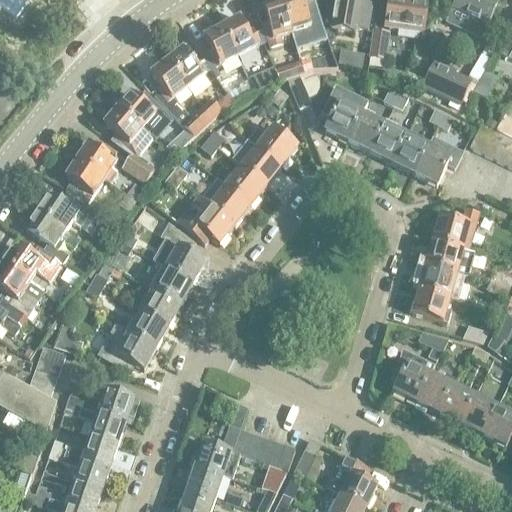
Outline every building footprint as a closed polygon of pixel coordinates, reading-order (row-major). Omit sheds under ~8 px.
[(300,0),(298,0),(297,0),(296,0),(287,0),(286,0),(285,4),(279,6),(290,39),(295,57),(310,52),(306,42),(317,39),(309,13),(305,14),(300,0)] [(335,0),(330,33),(355,36),(356,31),(367,33),(372,6),(360,4),(360,0),(335,0)] [(404,0),(388,0),(385,31),(422,36),(427,3),(404,0)] [(456,0),(451,12),(445,25),(480,42),(486,28),(497,5),(486,0),(456,0)] [(258,35),(263,47),(267,45),(269,52),(282,48),(281,42),(290,39),(279,6),(276,7),(273,5),(267,6),(265,10),(262,11),(268,30),(258,35)] [(221,30),(237,61),(254,52),(254,51),(263,47),(258,35),(248,39),(239,21),(235,23),(230,21),(224,25),(223,29),(221,30)] [(206,38),(203,40),(213,58),(204,63),(210,73),(216,82),(220,79),(215,71),(220,69),(221,70),(237,61),(221,30),(217,32),(214,31),(208,34),(206,38)] [(389,35),(372,33),(368,61),(385,63),(389,35)] [(511,38),(507,36),(497,54),(511,62),(511,38)] [(168,62),(166,64),(187,91),(202,80),(210,73),(204,63),(195,68),(182,52),(179,54),(175,54),(169,58),(168,62)] [(331,55),(300,65),(303,76),(310,74),(317,72),(323,72),(336,73),(331,55)] [(434,63),(420,92),(460,110),(471,85),(454,77),(456,73),(434,63)] [(154,74),(150,76),(163,92),(153,100),(184,133),(192,142),(193,141),(194,141),(212,124),(201,109),(190,120),(174,101),(187,91),(166,64),(163,66),(159,66),(154,70),(154,74)] [(303,76),(300,65),(274,73),(278,86),(304,78),(303,76)] [(497,80),(485,73),(472,95),(485,102),(497,80)] [(257,96),(268,90),(262,76),(248,82),(250,85),(257,96)] [(312,78),(293,86),(288,88),(298,112),(311,107),(306,95),(317,90),(312,78)] [(246,102),(257,96),(250,85),(239,91),(246,102)] [(287,100),(279,92),(270,103),(279,110),(287,100)] [(393,110),(399,98),(388,93),(382,105),(393,110)] [(118,109),(116,111),(143,134),(153,142),(156,145),(172,125),(144,95),(137,103),(130,96),(127,99),(122,99),(118,104),(118,109)] [(225,98),(214,108),(221,115),(222,116),(233,106),(225,98)] [(399,98),(393,110),(401,115),(407,102),(399,98)] [(204,106),(201,109),(212,124),(221,115),(214,108),(209,102),(204,106)] [(323,134),(347,146),(363,113),(367,106),(358,102),(354,109),(340,102),(339,104),(338,104),(323,134)] [(106,124),(104,127),(119,139),(116,142),(119,145),(116,148),(130,159),(131,160),(135,164),(137,161),(153,142),(143,134),(116,111),(114,114),(110,114),(105,119),(106,124)] [(347,146),(369,156),(384,127),(373,121),(374,119),(363,113),(347,146)] [(428,125),(438,130),(444,118),(434,113),(428,125)] [(453,122),(444,118),(438,130),(447,134),(453,122)] [(369,156),(391,167),(406,138),(395,132),(396,130),(385,124),(384,127),(369,156)] [(480,127),(469,150),(481,156),(494,134),(480,127)] [(246,143),(253,148),(255,150),(281,171),(298,150),(271,129),(265,138),(257,131),(246,143)] [(184,133),(173,144),(181,153),(192,142),(184,133)] [(493,162),(505,140),(494,134),(481,156),(493,162)] [(207,143),(217,151),(224,143),(213,135),(207,143)] [(391,167),(413,178),(428,149),(417,143),(418,141),(407,135),(406,138),(391,167)] [(511,143),(505,140),(493,162),(507,169),(511,158),(511,143)] [(210,160),(217,151),(207,143),(200,151),(210,160)] [(451,160),(439,154),(441,151),(429,146),(428,149),(413,178),(437,190),(451,160)] [(78,160),(76,164),(105,183),(110,187),(117,176),(112,173),(115,167),(114,167),(117,162),(105,154),(103,158),(87,147),(85,149),(81,151),(77,157),(78,160)] [(266,190),(281,171),(255,150),(247,160),(245,158),(237,167),(239,169),(266,190)] [(130,159),(121,172),(144,189),(147,184),(151,186),(158,177),(153,173),(137,161),(135,164),(131,160),(130,159)] [(70,184),(64,193),(70,197),(86,208),(93,198),(95,199),(105,183),(76,164),(74,166),(70,167),(66,173),(67,177),(65,180),(70,184)] [(170,177),(180,185),(187,177),(176,169),(170,177)] [(250,210),(266,190),(239,169),(232,179),(230,177),(222,187),(224,189),(250,210)] [(180,185),(170,177),(163,185),(174,194),(180,185)] [(126,197),(136,205),(144,193),(134,186),(126,197)] [(235,229),(250,210),(224,189),(216,198),(214,196),(207,206),(235,229)] [(50,197),(38,215),(67,234),(73,226),(85,234),(97,216),(86,208),(70,197),(64,206),(50,197)] [(136,205),(126,197),(118,208),(129,215),(136,205)] [(218,249),(235,229),(207,206),(197,199),(190,208),(199,216),(192,224),(183,217),(175,226),(204,249),(209,242),(218,249)] [(438,220),(431,245),(469,255),(479,217),(464,213),(460,227),(438,220)] [(38,215),(26,233),(48,248),(43,256),(62,269),(68,259),(58,253),(63,245),(61,243),(67,234),(38,215)] [(175,250),(163,271),(192,288),(205,266),(190,257),(195,248),(168,227),(160,241),(175,250)] [(119,246),(131,253),(136,243),(124,236),(119,246)] [(424,269),(463,279),(468,281),(474,257),(469,255),(431,245),(424,269)] [(131,253),(119,246),(114,255),(126,262),(131,253)] [(14,249),(2,268),(31,287),(38,277),(51,286),(62,269),(43,256),(43,257),(32,250),(27,258),(14,249)] [(90,286),(102,293),(114,271),(104,265),(97,277),(95,276),(90,286)] [(2,268),(0,270),(0,293),(13,302),(7,309),(26,322),(38,306),(25,296),(31,287),(2,268)] [(418,293),(450,301),(457,303),(463,279),(424,269),(418,293)] [(155,281),(149,291),(151,293),(180,309),(192,288),(163,271),(161,270),(155,281)] [(511,282),(494,274),(490,283),(509,293),(511,285),(511,282)] [(504,302),(509,293),(490,283),(485,293),(504,302)] [(102,293),(90,286),(85,295),(97,302),(102,293)] [(143,302),(137,312),(139,314),(168,331),(180,309),(151,293),(149,291),(143,302)] [(447,314),(450,301),(418,293),(411,317),(443,326),(446,326),(449,314),(447,314)] [(0,305),(0,332),(14,341),(26,324),(0,305)] [(168,331),(139,314),(133,325),(131,323),(125,334),(156,352),(168,331)] [(491,339),(487,349),(497,357),(504,348),(511,330),(511,320),(505,315),(492,340),(491,339)] [(61,325),(55,344),(52,350),(66,355),(78,359),(82,346),(71,342),(75,330),(61,325)] [(114,328),(97,358),(127,376),(130,375),(133,369),(143,374),(156,352),(125,334),(114,328)] [(488,335),(468,330),(462,342),(482,347),(488,335)] [(421,336),(418,344),(431,351),(427,360),(436,364),(440,355),(441,356),(447,343),(421,336)] [(39,361),(62,369),(65,358),(43,350),(39,361)] [(489,357),(474,350),(470,359),(484,366),(489,357)] [(398,384),(392,395),(415,406),(430,376),(430,377),(431,374),(434,369),(401,353),(393,382),(398,384)] [(34,373),(58,381),(62,369),(39,361),(34,373)] [(58,381),(34,373),(27,392),(49,404),(58,381)] [(415,406),(438,417),(454,385),(453,385),(455,381),(444,376),(441,382),(436,380),(438,377),(431,374),(430,377),(430,376),(415,406)] [(0,411),(46,437),(56,408),(49,404),(27,392),(0,376),(0,411)] [(438,417),(460,428),(474,398),(463,393),(465,390),(454,385),(438,417)] [(104,394),(96,417),(125,427),(129,416),(134,418),(139,406),(128,402),(130,397),(110,389),(108,395),(104,394)] [(474,398),(460,428),(482,439),(497,409),(485,404),(487,401),(476,396),(474,398)] [(69,398),(66,407),(81,412),(84,403),(69,398)] [(497,409),(482,439),(505,450),(511,435),(511,416),(508,415),(509,412),(498,406),(497,409)] [(96,417),(81,412),(66,407),(63,416),(93,426),(88,440),(117,450),(125,427),(96,417)] [(228,430),(220,452),(231,456),(239,433),(228,430)] [(239,433),(231,456),(240,459),(242,460),(250,437),(239,433)] [(242,460),(253,464),(261,441),(250,437),(242,460)] [(54,443),(50,452),(109,473),(117,450),(88,440),(83,453),(54,443)] [(253,464),(265,468),(272,445),(261,441),(253,464)] [(193,455),(188,467),(194,469),(223,480),(223,479),(232,482),(240,459),(231,456),(220,452),(215,450),(215,448),(215,444),(209,442),(206,444),(205,447),(202,446),(198,457),(193,455)] [(272,445),(265,468),(276,472),(284,449),(272,445)] [(295,453),(284,449),(276,472),(287,476),(295,453)] [(77,472),(72,485),(102,495),(109,473),(50,452),(47,461),(77,472)] [(303,454),(293,476),(304,482),(304,481),(308,483),(311,479),(306,477),(315,459),(303,454)] [(339,472),(329,493),(338,498),(366,511),(377,490),(365,484),(370,473),(342,459),(336,471),(339,472)] [(215,502),(223,480),(194,469),(186,492),(215,502)] [(30,480),(18,476),(9,500),(21,504),(30,480)] [(272,482),(266,494),(275,499),(281,486),(272,482)] [(299,487),(296,486),(290,482),(282,498),(292,502),(299,487)] [(72,485),(65,508),(77,511),(95,511),(102,495),(72,485)] [(38,489),(35,498),(49,502),(52,494),(38,489)] [(212,511),(215,502),(186,492),(179,511),(212,511)] [(260,507),(269,511),(275,499),(266,494),(260,507)] [(46,511),(77,511),(65,508),(49,502),(35,498),(26,495),(23,504),(46,511)] [(286,511),(292,502),(282,498),(274,511),(286,511)] [(365,511),(366,511),(338,498),(331,511),(365,511)]
